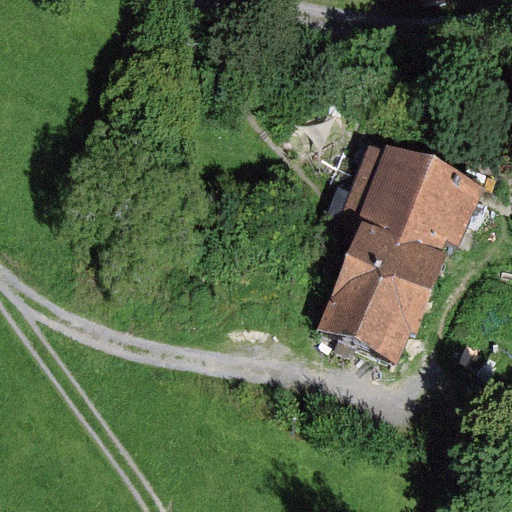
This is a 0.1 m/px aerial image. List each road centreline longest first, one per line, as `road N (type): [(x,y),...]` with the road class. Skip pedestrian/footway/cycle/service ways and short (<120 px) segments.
road 1 (track): [(212,0),(315,16),(463,21),(511,14)]
road 2 (track): [(0,271),(152,511)]
